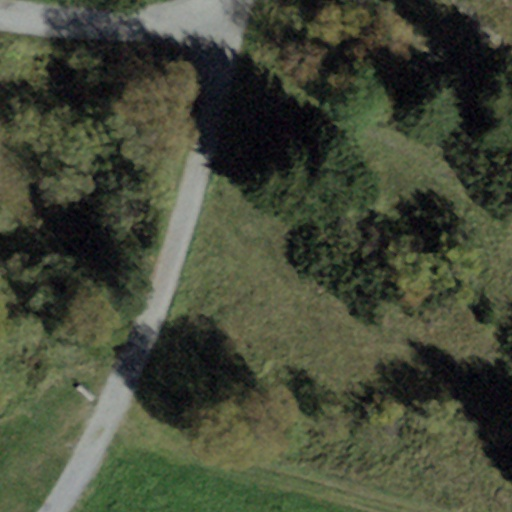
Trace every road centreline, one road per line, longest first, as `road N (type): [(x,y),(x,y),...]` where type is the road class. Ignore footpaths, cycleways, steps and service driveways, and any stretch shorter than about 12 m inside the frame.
road 1 (track): [(237,9),(148,325),(88,460),(55,511)]
road 2 (track): [(106,420),(398,511)]
road 3 (track): [(237,9),(124,25),(0,14)]
